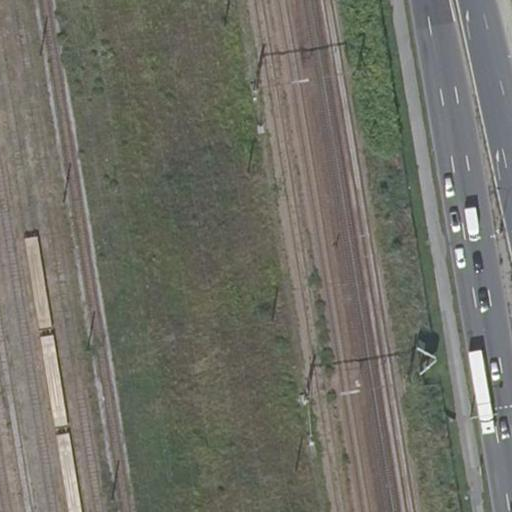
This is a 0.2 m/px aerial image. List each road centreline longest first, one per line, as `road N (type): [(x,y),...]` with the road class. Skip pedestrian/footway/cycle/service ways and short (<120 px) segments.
road 1 (primary): [(428,0),(511,476)]
road 2 (primary): [(511,155),(477,0)]
